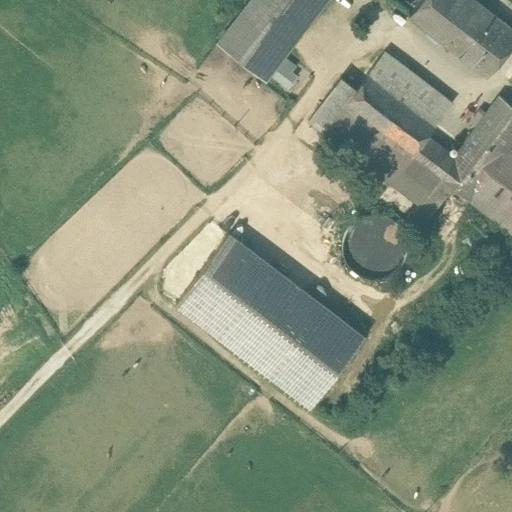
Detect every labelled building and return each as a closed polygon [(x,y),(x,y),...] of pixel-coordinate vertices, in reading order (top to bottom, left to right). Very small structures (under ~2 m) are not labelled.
[(249,0),(218,41),(265,78),(325,0),(249,0)] [(474,0),(420,0),(408,16),(450,48),(482,5),(474,0)] [(511,28),(482,5),(450,48),(486,76),(511,42),(511,28)] [(451,103),(384,51),(368,72),(436,123),(451,103)] [(368,72),(355,89),(340,78),(308,120),(392,183),(406,164),(405,164),(411,156),(426,136),(436,123),(368,72)] [(511,104),(500,96),(454,157),(426,136),(411,156),(405,164),(406,164),(434,185),(440,177),(468,199),(508,146),(511,140),(511,104)] [(511,148),(508,146),(469,198),(511,230),(511,148)] [(404,258),(406,245),(404,233),(397,222),(386,215),(374,213),(361,216),(351,223),(344,234),(341,246),(344,258),(351,269),(362,276),(374,278),(387,276),(397,268),(404,258)] [(363,334),(229,232),(176,303),(309,404),(363,334)]
